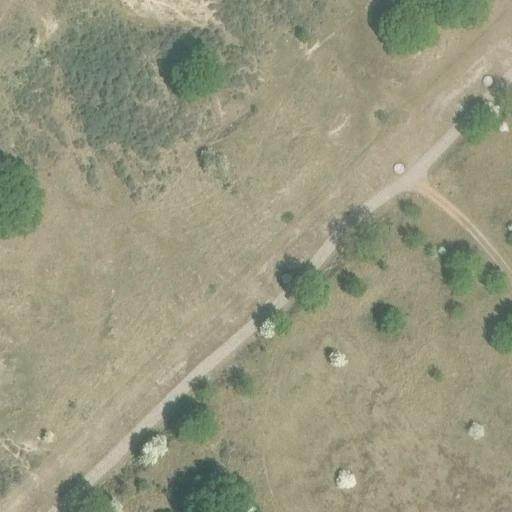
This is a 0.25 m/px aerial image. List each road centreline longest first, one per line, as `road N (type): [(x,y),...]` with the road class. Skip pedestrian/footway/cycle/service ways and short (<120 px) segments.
road 1 (track): [(61,511),(197,373),(287,296),(360,213),(511,80)]
road 2 (track): [(511,282),(478,236),(411,176)]
